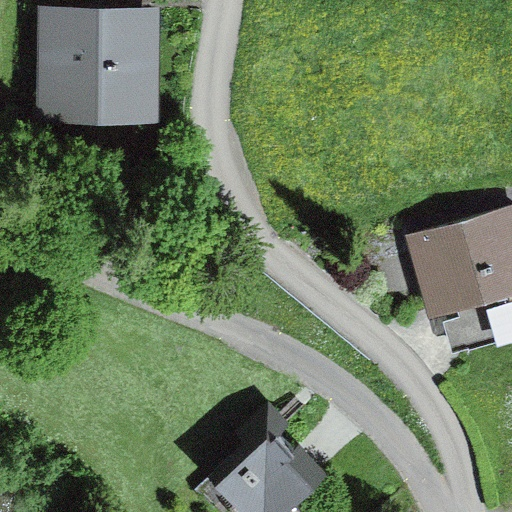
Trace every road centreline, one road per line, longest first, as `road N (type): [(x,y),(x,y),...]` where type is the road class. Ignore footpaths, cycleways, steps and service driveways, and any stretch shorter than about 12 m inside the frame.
road 1 (residential): [(467,511),(446,427),(419,388),(380,342),(275,256),(241,218),(218,172),(212,92),(227,0)]
road 2 (unclassified): [(0,237),(309,369),(393,435),(441,511)]
